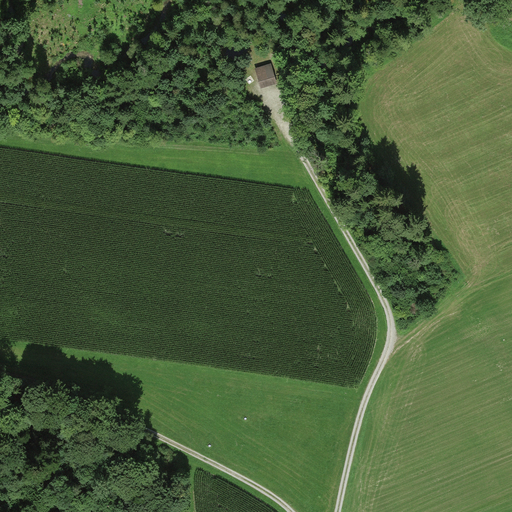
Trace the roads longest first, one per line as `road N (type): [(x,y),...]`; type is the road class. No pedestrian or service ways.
road 1 (track): [(340,511),(363,410),(392,343),(392,315),(301,154)]
road 2 (track): [(0,372),(87,396),(275,492),(295,511)]
road 3 (track): [(301,154),(132,142)]
